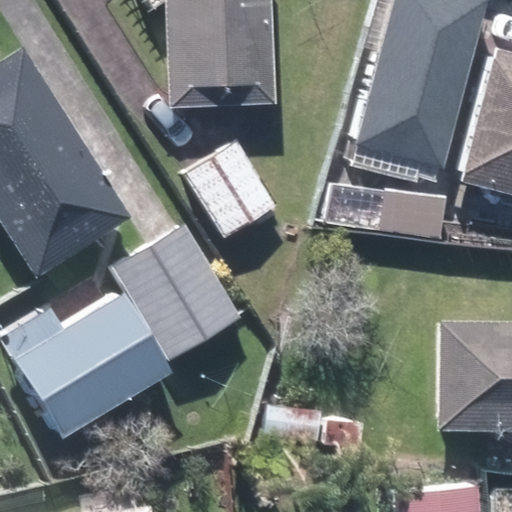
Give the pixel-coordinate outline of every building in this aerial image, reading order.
[(272,98),(270,0),(162,0),(165,100),(272,98)] [(481,4),(470,0),(396,0),(370,75),(446,102),(481,4)] [(511,53),(476,45),(445,175),(511,191),(511,53)] [(27,52),(0,70),(0,220),(34,270),(130,206),(27,52)] [(240,138),(181,174),(218,233),(277,197),(240,138)] [(416,165),(357,156),(350,197),(410,206),(416,165)] [(184,222),(0,329),(58,429),(242,322),(184,222)] [(511,316),(438,314),(433,420),(511,423),(511,316)] [(388,484),(390,511),(473,511),(471,479),(388,484)] [(152,511),(150,497),(51,511),(152,511)]
